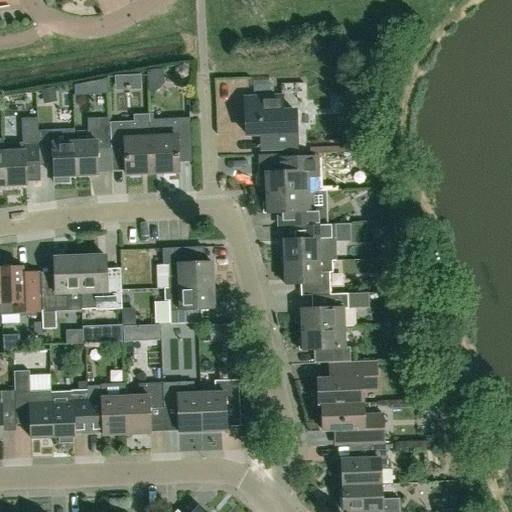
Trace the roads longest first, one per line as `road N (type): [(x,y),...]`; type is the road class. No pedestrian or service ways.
road 1 (residential): [(265,491),(284,462),(285,422),(238,229),(210,212)]
road 2 (residential): [(265,491),(223,474),(0,480)]
road 3 (residential): [(0,227),(210,212)]
road 4 (residential): [(165,0),(77,33),(45,21),(27,0)]
road 5 (residential): [(210,212),(206,70)]
